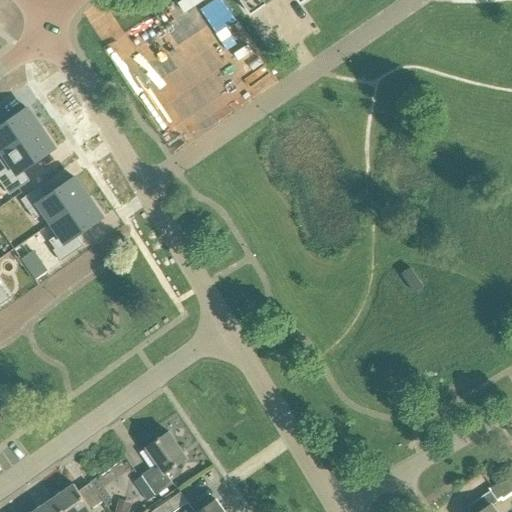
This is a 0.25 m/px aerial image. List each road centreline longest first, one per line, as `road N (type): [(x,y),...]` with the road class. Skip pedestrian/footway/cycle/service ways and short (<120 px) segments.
road 1 (residential): [(413,0),(144,187)]
road 2 (residential): [(0,489),(225,326)]
road 3 (unclassified): [(342,506),(225,326)]
road 4 (unclassified): [(144,187),(48,31)]
road 5 (unclassified): [(225,326),(144,187)]
road 6 (residential): [(401,475),(511,411)]
